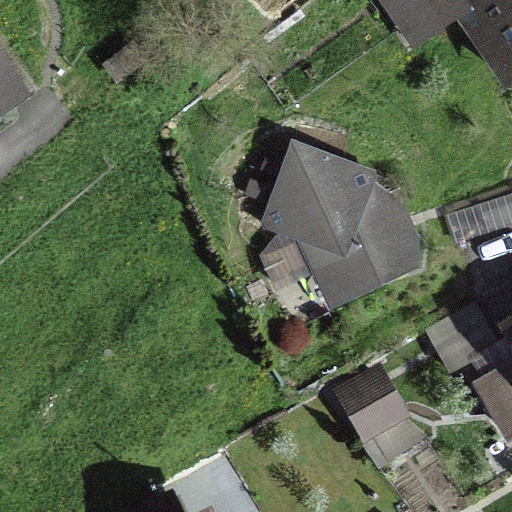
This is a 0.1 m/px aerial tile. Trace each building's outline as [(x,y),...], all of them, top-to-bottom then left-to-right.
[(511,73),(511,0),(431,0),(489,88),(511,73)] [(0,91),(14,82),(0,60),(0,91)] [(372,198),(366,179),(280,152),(260,214),(270,241),(282,236),(318,311),(404,276),(410,242),(398,211),(372,198)] [(468,309),(428,329),(449,370),(488,350),(468,309)] [(511,322),(502,327),(511,344),(511,371),(488,385),(511,427),(511,322)] [(404,426),(381,379),(335,402),(358,449),(404,426)]
